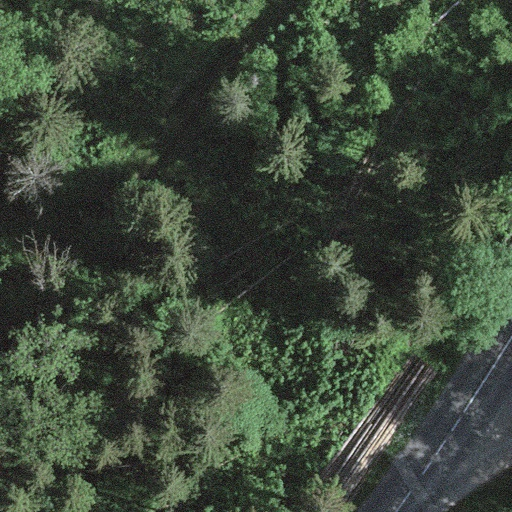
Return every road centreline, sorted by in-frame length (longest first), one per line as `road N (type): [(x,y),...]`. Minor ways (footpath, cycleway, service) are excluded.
road 1 (secondary): [(511,331),(389,511)]
road 2 (track): [(406,489),(511,425)]
